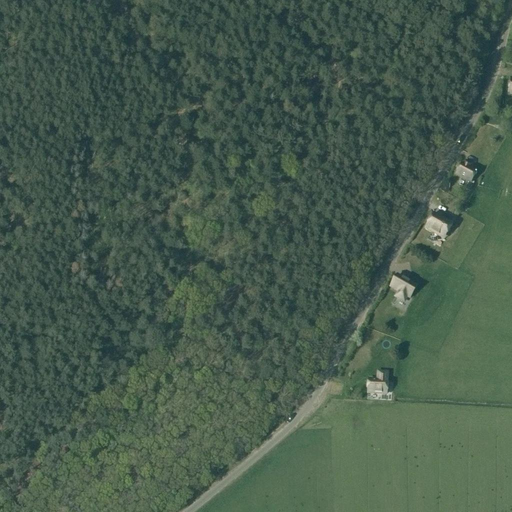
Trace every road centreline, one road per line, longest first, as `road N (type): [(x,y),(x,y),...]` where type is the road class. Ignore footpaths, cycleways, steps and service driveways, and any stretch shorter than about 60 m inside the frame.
road 1 (unclassified): [(180,511),(286,424),(322,382),(485,89),(511,3)]
road 2 (unknown): [(303,408),(233,292),(327,110),(333,68),(293,0)]
